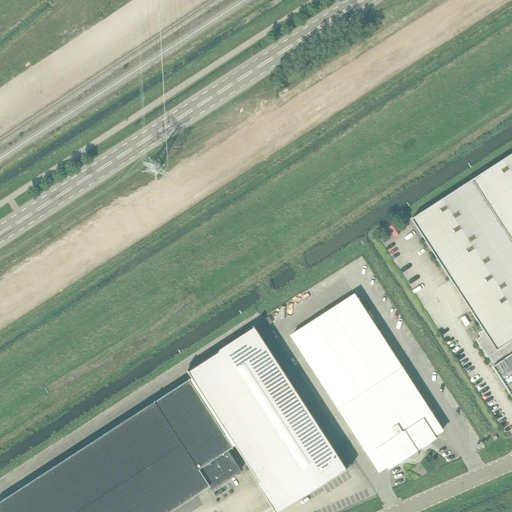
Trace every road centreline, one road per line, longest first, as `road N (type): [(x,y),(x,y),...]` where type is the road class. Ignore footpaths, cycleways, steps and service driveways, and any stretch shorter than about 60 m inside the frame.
road 1 (tertiary): [(0,229),(357,0)]
road 2 (unclassified): [(400,511),(511,462)]
